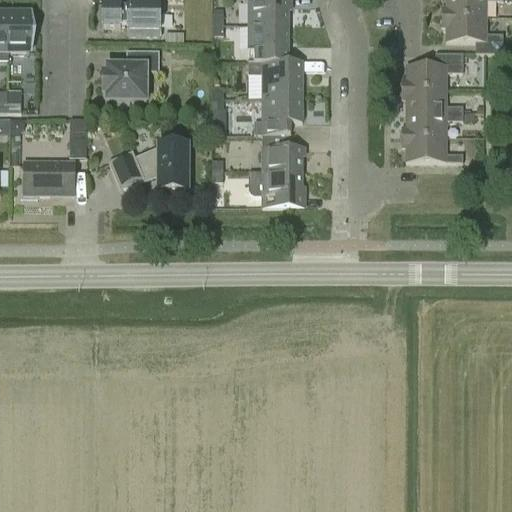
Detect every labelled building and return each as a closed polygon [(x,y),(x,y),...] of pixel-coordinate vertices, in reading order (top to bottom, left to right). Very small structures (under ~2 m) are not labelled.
[(242,0),(243,9),(248,9),(248,32),(288,32),(288,7),(288,0),(242,0)] [(441,14),(441,24),(486,24),(486,7),(503,7),(502,0),(445,0),(446,14),(441,14)] [(103,9),(103,32),(120,32),(120,29),(128,29),(128,40),(160,41),(160,1),(128,1),(128,12),(121,11),(121,9),(103,9)] [(6,15),(6,19),(7,19),(7,57),(9,57),(29,58),(29,19),(20,19),(20,15),(6,15)] [(0,65),(9,65),(9,57),(7,57),(7,19),(6,19),(0,18),(0,65)] [(212,19),(212,29),(222,29),(222,19),(212,19)] [(441,24),(441,34),(446,34),(446,49),(475,49),(475,60),(490,60),(503,60),(503,41),(486,41),(486,24),(441,24)] [(212,29),(212,40),(222,40),(222,29),(212,29)] [(248,32),(248,68),(288,68),(288,32),(248,32)] [(166,38),(166,46),(183,46),(183,38),(166,38)] [(102,77),(102,99),(106,99),(106,106),(114,106),(114,111),(130,111),(130,106),(146,106),(147,77),(159,77),(159,56),(126,56),(126,70),(106,70),(106,77),(102,77)] [(401,87),(401,96),(435,96),(446,96),(446,80),(463,80),(463,60),(435,60),(435,72),(406,72),(406,86),(401,87)] [(13,68),(12,85),(30,86),(30,77),(18,76),(19,68),(13,68)] [(248,68),(248,82),(262,82),(262,105),(302,105),(302,81),(302,68),(288,68),(248,68)] [(212,92),(212,103),(223,103),(223,92),(212,92)] [(401,96),(401,106),(406,106),(406,120),(462,120),(462,113),(446,113),(446,96),(435,96),(401,96)] [(212,103),(212,113),(223,113),(223,103),(212,103)] [(254,129),(254,142),(262,142),(290,142),(290,130),(302,130),(302,105),(262,105),(262,129),(254,129)] [(7,107),(7,118),(21,118),(21,108),(7,107)] [(401,135),(401,144),(446,145),(446,128),(462,128),(462,120),(406,120),(406,135),(401,135)] [(69,124),(69,162),(86,162),(86,124),(69,124)] [(262,178),(302,178),(302,154),(292,154),(292,142),(290,142),(262,142),(262,178)] [(132,156),(108,166),(120,194),(144,184),(144,183),(158,176),(158,196),(188,196),(188,149),(182,149),(179,143),(166,148),(166,149),(158,149),(158,152),(135,162),(132,156)] [(401,144),(401,154),(406,154),(406,169),(437,169),(462,169),(462,161),(445,161),(446,145),(401,144)] [(212,165),(212,176),(222,176),(222,165),(212,165)] [(20,190),(20,203),(37,203),(37,200),(50,200),(50,195),(74,195),(74,166),(24,166),(24,190),(20,190)] [(212,176),(212,187),(222,187),(222,176),(212,176)] [(248,178),(248,198),(251,201),(254,203),(262,203),(262,212),(286,212),(304,212),(304,190),(302,190),(302,178),(262,178),(248,178)]
